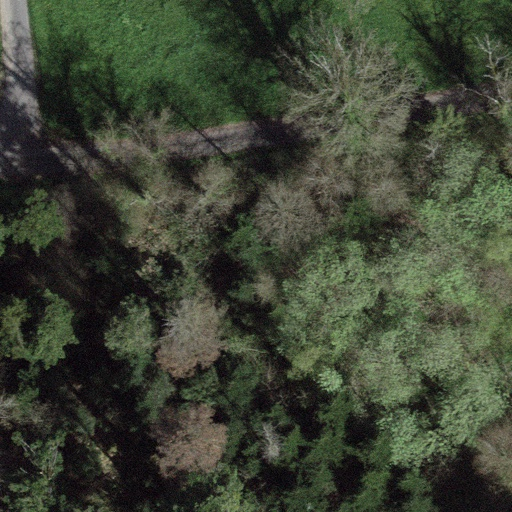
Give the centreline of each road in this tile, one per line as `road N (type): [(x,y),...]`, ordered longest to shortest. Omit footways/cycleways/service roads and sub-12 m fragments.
road 1 (track): [(30,167),(511,93)]
road 2 (track): [(8,0),(30,167)]
